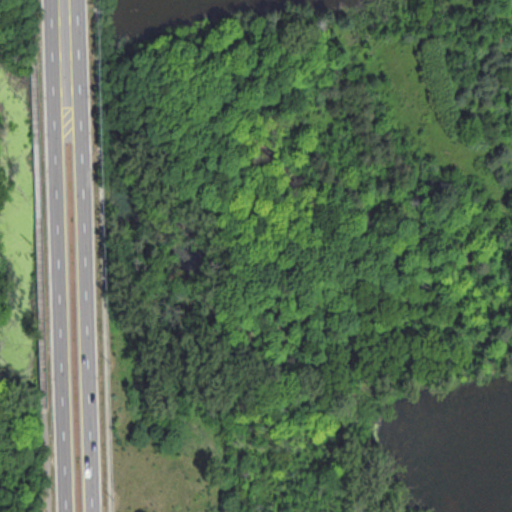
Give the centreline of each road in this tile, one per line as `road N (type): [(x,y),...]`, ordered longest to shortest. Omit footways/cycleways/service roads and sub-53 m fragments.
road 1 (secondary): [(71,134),(56,165),(64,511)]
road 2 (secondary): [(88,511),(80,162),(71,134)]
road 3 (secondary): [(66,0),(71,134)]
